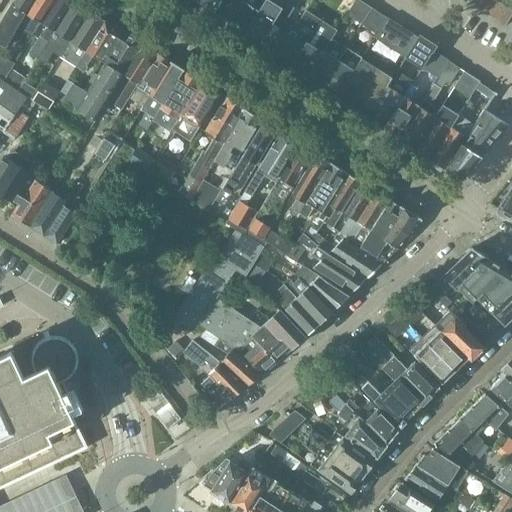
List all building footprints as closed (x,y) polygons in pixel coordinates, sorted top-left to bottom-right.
[(15,33),(26,14),(35,0),(14,0),(0,23),(0,38),(0,39),(0,44),(5,48),(15,33)] [(35,0),(26,14),(41,23),(55,0),(35,0)] [(71,0),(55,0),(41,23),(47,28),(30,55),(38,60),(46,47),(74,2),(71,0)] [(177,0),(193,10),(199,0),(177,0)] [(199,0),(193,10),(209,20),(222,0),(199,0)] [(222,0),(209,20),(224,29),(243,0),(222,0)] [(243,0),(224,29),(240,40),(265,0),(243,0)] [(265,0),(240,40),(256,50),(277,16),(270,11),(276,0),(265,0)] [(372,9),(358,0),(356,0),(347,15),(362,24),(366,18),(372,9)] [(495,0),(482,0),(481,1),(495,11),(500,3),(495,0)] [(477,9),(491,18),(495,11),(481,1),(477,9)] [(89,11),(74,2),(46,47),(56,53),(65,39),(70,42),(89,11)] [(511,10),(500,3),(495,11),(510,20),(511,16),(511,10)] [(256,50),(272,60),(288,35),(279,30),(293,8),(287,4),(281,13),(280,12),(278,17),(277,16),(256,50)] [(372,9),(366,18),(381,28),(388,18),(372,9)] [(105,21),(89,11),(66,49),(74,55),(69,63),(76,67),(105,21)] [(331,39),(337,31),(330,26),(306,11),(297,24),(312,34),(306,43),(304,45),(288,70),(304,81),(331,39)] [(495,11),(491,18),(505,27),(510,20),(495,11)] [(377,35),(392,45),(403,28),(388,18),(381,28),(377,35)] [(105,21),(76,67),(83,71),(85,68),(86,68),(93,57),(101,63),(121,31),(105,21)] [(288,70),(304,45),(306,43),(312,34),(297,24),(295,23),(288,35),(272,60),(288,70)] [(393,46),(392,48),(407,58),(419,38),(403,28),(392,45),(393,46)] [(96,122),(124,76),(143,45),(128,35),(128,36),(121,31),(101,63),(105,65),(87,94),(74,86),(63,102),(96,122)] [(423,67),(433,52),(436,46),(420,36),(419,38),(407,58),(423,68),(423,67)] [(320,91),(344,52),(346,49),(331,39),(304,81),(320,91)] [(122,110),(141,81),(157,54),(143,45),(124,76),(131,80),(115,105),(122,110)] [(344,52),(320,91),(335,100),(361,59),(346,49),(344,52)] [(423,67),(438,77),(449,62),(433,52),(423,67)] [(136,103),(142,107),(171,62),(157,54),(141,81),(148,85),(136,103)] [(367,62),(361,59),(335,100),(350,110),(366,85),(356,79),(367,62)] [(171,62),(142,107),(140,110),(154,119),(163,104),(167,98),(184,71),(171,62)] [(419,106),(398,140),(413,150),(435,116),(427,112),(442,89),(443,90),(446,85),(448,86),(460,69),(449,62),(438,77),(419,106)] [(350,110),(365,120),(392,78),(377,68),(350,110)] [(173,129),(181,115),(202,82),(184,71),(167,98),(163,104),(154,119),(153,121),(171,132),(173,129)] [(464,72),(455,87),(471,97),(476,90),(480,83),(481,83),(464,72)] [(366,120),(382,130),(411,84),(416,77),(411,74),(406,81),(395,75),(366,120)] [(202,82),(181,115),(173,129),(176,132),(191,141),(220,94),(202,82)] [(491,100),(495,93),(494,93),(480,83),(476,90),(491,100)] [(382,130),(398,140),(419,106),(409,100),(417,88),(411,84),(382,130)] [(50,110),(58,98),(42,87),(34,100),(50,110)] [(15,96),(10,104),(18,110),(23,101),(15,96)] [(224,145),(245,110),(246,110),(227,98),(205,133),(215,139),(206,153),(204,151),(180,194),(192,201),(214,161),(224,145)] [(413,150),(429,160),(458,114),(442,104),(435,116),(413,150)] [(261,120),(245,110),(224,145),(214,161),(224,167),(232,154),(230,153),(234,146),(242,151),(261,120)] [(474,124),(444,170),(459,179),(465,178),(510,127),(484,110),(474,125),(474,124)] [(444,170),(474,124),(458,114),(429,160),(444,170)] [(249,164),(258,170),(281,132),(264,121),(224,187),(233,192),(249,164)] [(123,140),(109,131),(95,154),(105,161),(112,151),(115,153),(123,140)] [(281,132),(258,170),(226,224),(236,230),(238,226),(247,231),(259,212),(247,206),(265,176),(276,183),(300,144),(281,132)] [(300,144),(276,183),(261,207),(270,212),(284,189),(290,192),(314,153),(300,144)] [(147,172),(153,163),(134,152),(128,160),(147,172)] [(29,163),(15,153),(10,154),(7,159),(4,157),(0,163),(0,193),(18,205),(34,181),(36,178),(28,172),(30,168),(29,163)] [(331,163),(317,154),(286,205),(293,209),(291,212),(298,216),(331,163)] [(177,174),(155,160),(153,163),(147,172),(147,173),(169,187),(177,174)] [(347,174),(331,163),(298,216),(302,219),(304,216),(308,218),(314,208),(323,213),(328,204),(347,174)] [(333,229),(343,213),(362,183),(347,174),(328,204),(336,209),(330,219),(327,217),(324,223),(333,229)] [(53,193),(34,181),(18,205),(12,215),(32,227),(50,198),(53,193)] [(340,233),(347,238),(376,192),(362,183),(343,213),(350,218),(340,233)] [(511,186),(497,209),(498,209),(499,213),(506,217),(510,216),(511,217),(511,186)] [(371,231),(390,201),(376,192),(347,238),(354,242),(363,226),(371,231)] [(50,198),(32,227),(45,235),(60,211),(63,206),(66,201),(54,193),(53,193),(50,198)] [(390,201),(371,231),(361,246),(385,262),(412,236),(421,221),(390,201)] [(60,211),(45,235),(57,243),(72,219),(60,211)] [(228,306),(218,299),(237,269),(247,275),(248,275),(261,254),(264,248),(236,230),(219,256),(216,254),(205,272),(187,299),(176,316),(197,330),(200,326),(206,330),(211,334),(228,306)] [(367,279),(317,247),(307,238),(301,246),(322,260),(314,268),(352,293),(367,279)] [(317,247),(367,279),(382,265),(344,240),(335,247),(324,240),(317,247)] [(444,277),(457,290),(458,289),(489,259),(489,258),(472,248),(471,250),(472,250),(444,277)] [(507,270),(489,259),(458,289),(472,304),(477,299),(507,270)] [(332,312),(349,296),(303,266),(300,270),(314,282),(309,287),(332,312)] [(491,313),(511,292),(511,272),(507,270),(477,299),(491,313)] [(290,281),(285,286),(320,323),(332,312),(309,287),(302,293),(290,281)] [(442,293),(438,289),(435,285),(426,294),(433,301),(436,298),(442,293)] [(320,323),(285,286),(279,291),(291,304),(285,309),(308,334),(320,323)] [(511,292),(491,313),(491,314),(493,313),(505,325),(511,317),(511,292)] [(446,308),(452,303),(442,293),(436,298),(446,308)] [(401,317),(410,326),(425,314),(416,306),(415,305),(401,317)] [(305,337),(280,310),(262,329),(228,306),(211,334),(219,339),(234,349),(239,352),(241,351),(253,338),(254,337),(277,363),(291,350),(305,337)] [(473,317),(466,310),(457,318),(464,326),(468,322),(473,317)] [(457,318),(450,312),(444,317),(436,325),(441,331),(469,359),(470,358),(474,359),(479,354),(478,351),(482,346),(464,329),(466,327),(464,326),(457,318)] [(410,326),(401,317),(388,328),(396,338),(410,326)] [(483,327),(473,317),(468,322),(478,333),(483,327)] [(483,327),(478,333),(477,333),(486,343),(492,337),(483,327)] [(228,355),(220,363),(247,388),(261,376),(262,376),(237,355),(232,351),(234,349),(219,339),(211,334),(206,330),(201,337),(215,346),(228,355)] [(469,359),(441,331),(428,343),(456,372),(469,359)] [(0,511),(0,489),(88,448),(74,419),(67,403),(70,395),(64,382),(66,381),(67,380),(69,379),(71,378),(72,376),(73,375),(75,373),(76,372),(77,370),(77,368),(78,366),(79,363),(79,360),(78,356),(78,353),(76,350),(75,347),(72,344),(70,342),(67,340),(64,338),(61,337),(58,337),(55,337),(52,337),(50,337),(47,338),(44,339),(41,341),(39,343),(36,346),(35,349),(33,352),(32,355),(32,358),(32,362),(32,365),(33,368),(34,371),(35,373),(24,379),(12,352),(0,357),(0,511)] [(237,355),(262,376),(277,363),(254,337),(253,338),(241,351),(239,352),(237,355)] [(247,388),(220,363),(211,355),(196,342),(184,354),(201,368),(207,362),(214,369),(209,375),(232,399),(247,388)] [(456,372),(428,343),(414,356),(443,385),(456,372)] [(394,356),(388,362),(428,401),(432,397),(431,396),(440,387),(415,362),(407,369),(394,356)] [(511,359),(501,371),(505,375),(511,380),(511,359)] [(388,362),(383,368),(395,381),(388,388),(414,413),(423,405),(423,406),(428,401),(388,362)] [(511,380),(505,375),(491,388),(511,406),(511,380)] [(368,382),(362,389),(401,427),(406,423),(405,422),(414,413),(388,388),(381,395),(368,382)] [(485,394),(460,418),(472,433),(475,430),(484,420),(496,431),(508,414),(485,394)] [(352,426),(344,437),(376,460),(387,445),(346,405),(337,396),(330,403),(341,412),(338,416),(352,426)] [(351,400),(346,405),(387,445),(399,430),(370,401),(361,411),(351,400)] [(300,425),(306,419),(298,413),(295,411),(288,417),(300,425)] [(288,417),(281,423),(294,431),(300,425),(288,417)] [(472,433),(460,418),(434,443),(436,446),(465,465),(483,442),(475,430),(472,433)] [(294,431),(281,423),(275,428),(288,437),(294,431)] [(288,437),(275,428),(270,435),(281,444),(288,437)] [(313,431),(308,437),(363,477),(376,460),(344,437),(336,432),(329,442),(313,431)] [(308,437),(304,444),(319,455),(311,465),(350,494),(363,477),(324,448),(308,437)] [(285,456),(288,452),(277,445),(271,453),(271,454),(282,461),(285,456)] [(426,454),(417,465),(457,490),(467,475),(465,474),(467,471),(433,449),(428,456),(426,454)] [(511,456),(492,482),(511,494),(511,456)] [(254,465),(242,458),(237,466),(230,461),(220,477),(213,473),(204,486),(211,491),(210,492),(229,504),(254,465)] [(229,504),(242,511),(249,511),(271,478),(261,472),(264,468),(256,462),(254,465),(229,504)] [(457,490),(417,465),(406,480),(433,498),(439,490),(453,499),(458,491),(457,490)] [(0,511),(83,511),(66,475),(0,506),(0,511)] [(249,511),(278,511),(292,492),(271,478),(249,511)] [(403,484),(391,500),(409,511),(427,511),(434,504),(403,484)] [(312,504),(306,511),(317,511),(329,494),(321,489),(312,504)] [(292,492),(278,511),(306,511),(312,504),(292,492)] [(381,511),(409,511),(391,500),(381,511)]
